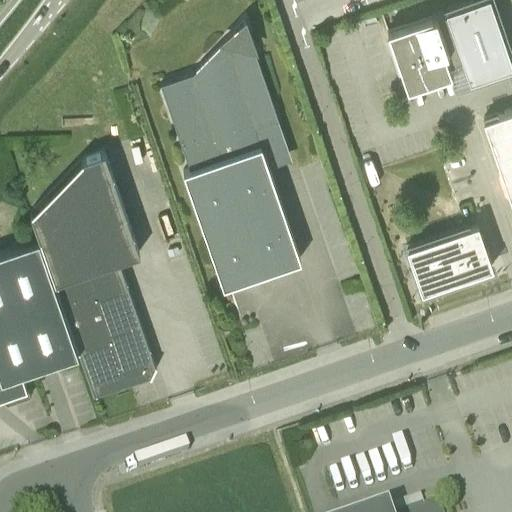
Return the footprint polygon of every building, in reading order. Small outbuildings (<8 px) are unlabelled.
[(503,37),(490,0),(468,0),(445,8),(445,10),(432,14),(431,12),(387,27),(407,85),(451,70),(448,62),(462,57),(470,79),(511,64),(511,62),(507,48),(505,42),(497,44),(496,39),(502,37),(503,37)] [(189,166),(182,168),(222,284),(300,257),(264,152),(285,145),(276,119),(278,118),(244,19),(239,21),(228,34),(193,71),(160,82),(189,166)] [(511,200),(511,107),(483,117),(511,201),(511,200)] [(39,237),(38,237),(77,352),(78,352),(93,394),(148,375),(150,375),(156,364),(154,363),(118,258),(139,251),(104,149),(82,157),(30,210),(39,237)] [(477,221),(458,227),(406,245),(421,289),(465,274),(463,269),(467,268),(469,272),(475,270),(475,271),(492,265),(486,248),(485,248),(484,244),(480,246),(478,239),(483,238),(477,221)] [(20,372),(77,352),(38,237),(0,250),(0,397),(7,402),(30,394),(30,393),(28,393),(20,372)] [(428,298),(473,283),(471,277),(426,292),(428,298)]
